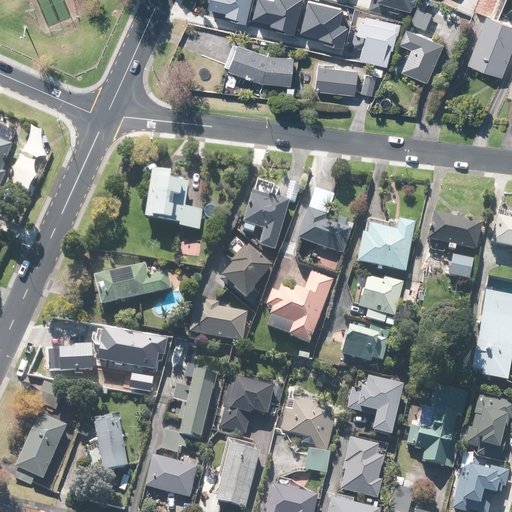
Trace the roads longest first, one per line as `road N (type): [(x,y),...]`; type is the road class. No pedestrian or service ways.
road 1 (residential): [(511,165),(104,117)]
road 2 (tertiary): [(0,350),(104,117)]
road 3 (tertiary): [(104,117),(158,0)]
